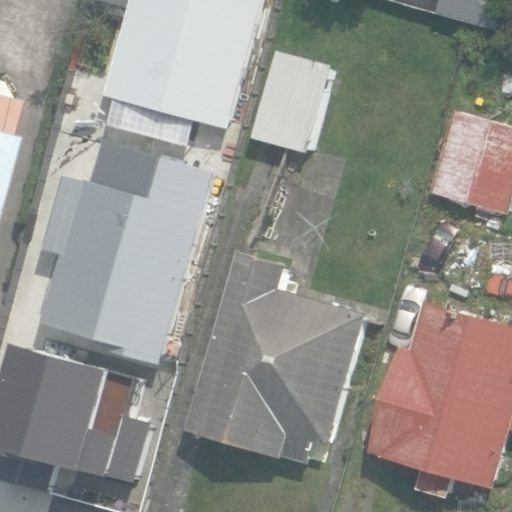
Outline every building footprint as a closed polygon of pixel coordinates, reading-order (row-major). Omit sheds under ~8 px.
[(0,0),(0,169),(9,137),(6,135),(17,101),(3,81),(0,80),(0,0)] [(270,0),(135,0),(110,94),(120,97),(113,125),(193,146),(200,121),(235,130),(270,0)] [(511,0),(445,0),(441,14),(505,30),(511,4),(511,0)] [(282,50),(258,137),(314,152),(338,65),(282,50)] [(511,208),(511,123),(459,109),(435,191),(511,213),(511,208)] [(97,343),(168,364),(224,172),(109,139),(97,179),(92,178),(91,181),(70,175),(48,249),(68,255),(49,322),(99,337),(97,343)] [(293,265),(246,251),(193,430),(289,458),(289,456),(312,462),(319,440),(335,444),(374,312),(297,290),(302,274),(291,271),(293,265)] [(461,477),(501,488),(511,446),(511,322),(431,300),(418,349),(408,345),(375,452),(428,468),(421,488),(455,498),(461,477)]
